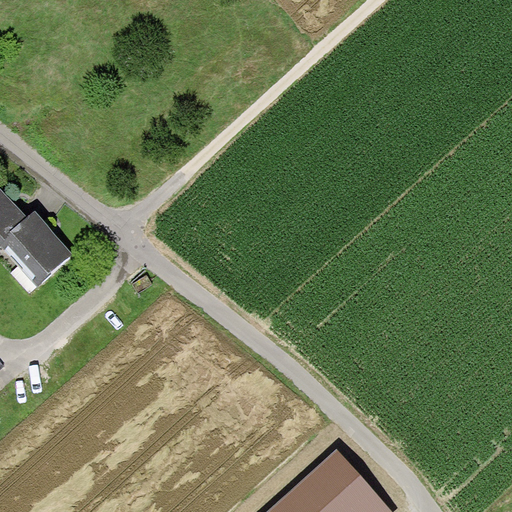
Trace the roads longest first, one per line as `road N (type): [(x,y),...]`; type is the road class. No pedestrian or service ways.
road 1 (track): [(122,229),(398,471),(428,511)]
road 2 (track): [(379,0),(122,229)]
road 3 (residential): [(0,134),(122,229)]
